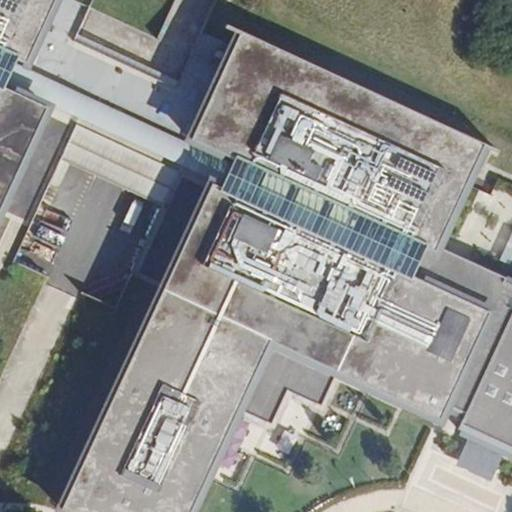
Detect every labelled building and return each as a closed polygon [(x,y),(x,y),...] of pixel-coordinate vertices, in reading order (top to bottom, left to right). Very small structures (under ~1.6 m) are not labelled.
[(0,0),(0,152),(5,142),(28,95),(0,81),(0,45),(8,49),(36,0),(0,0)] [(511,285),(503,281),(505,277),(437,245),(484,145),(239,31),(189,141),(231,160),(228,168),(223,180),(219,188),(210,184),(60,509),(64,511),(190,511),(238,410),(271,426),(288,391),(321,407),(337,373),(439,420),(446,407),(464,415),(457,429),(469,434),(504,451),(511,454),(511,285)] [(0,72),(13,79),(29,87),(32,69),(0,56),(0,72)] [(43,97),(223,180),(228,168),(46,83),(43,97)] [(60,159),(162,207),(179,172),(75,124),(60,159)] [(490,482),(504,451),(469,434),(455,466),(475,475),(490,482)]
